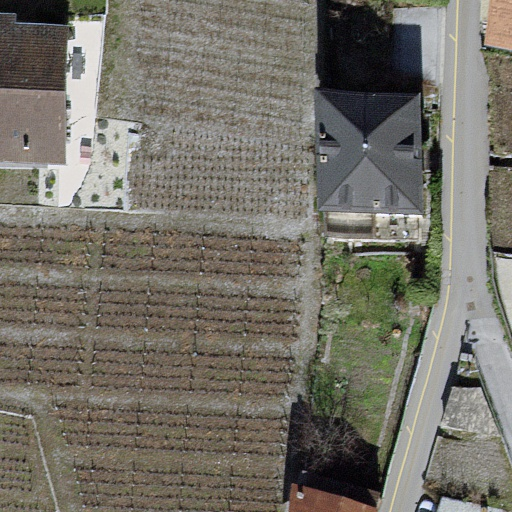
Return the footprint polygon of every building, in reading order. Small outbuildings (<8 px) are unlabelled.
[(511,44),(511,0),(501,0),(497,42),(511,44)] [(60,40),(0,39),(0,155),(58,157),(60,40)] [(423,217),(420,107),(329,108),(332,242),(422,239),(422,217),(423,217)] [(443,426),(451,428),(498,435),(480,389),(454,388),(443,426)] [(305,480),(301,511),(375,511),(379,499),(305,480)] [(443,500),(439,511),(511,511),(443,498),(443,500)]
